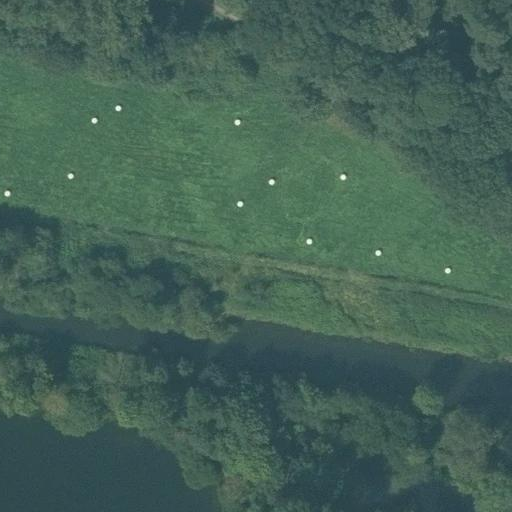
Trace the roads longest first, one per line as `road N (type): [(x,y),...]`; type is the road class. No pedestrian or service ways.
road 1 (track): [(207,0),(511,161)]
road 2 (unknown): [(511,142),(236,0)]
